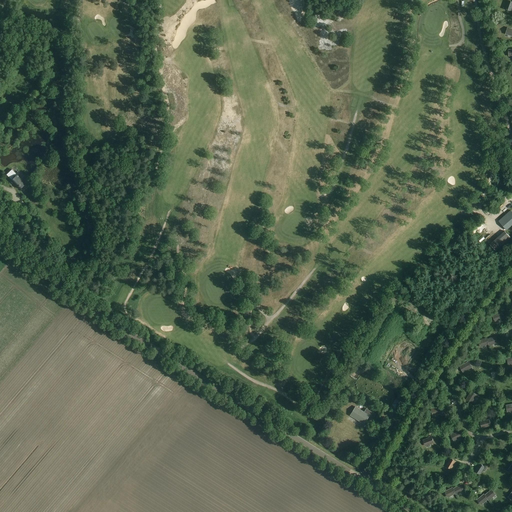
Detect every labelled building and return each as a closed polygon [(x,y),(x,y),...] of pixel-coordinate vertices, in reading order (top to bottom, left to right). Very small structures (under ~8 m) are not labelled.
[(13,180),(19,174),(15,169),(8,175),(13,180)] [(13,180),(22,189),(27,184),(18,175),(13,180)] [(6,177),(1,183),(10,191),(15,185),(6,177)] [(507,181),(498,178),(495,186),(504,190),(507,181)] [(511,211),(499,221),(507,230),(511,225),(511,211)] [(490,244),(495,250),(511,237),(505,230),(490,244)] [(504,318),(502,312),(493,316),(495,322),(504,318)] [(495,336),(487,339),(489,344),(489,345),(497,343),(495,336)] [(489,344),(487,339),(487,338),(478,341),(480,347),(489,344)] [(472,367),(469,362),(460,366),(463,372),(472,367)] [(477,395),(471,392),(466,400),(471,403),(477,395)] [(364,412),(355,407),(350,416),(364,424),(369,415),(373,418),(375,414),(366,409),(364,412)] [(490,426),(489,419),(483,421),(483,420),(480,421),(482,428),(490,426)] [(463,436),(460,430),(451,435),(454,441),(463,436)] [(434,443),(431,436),(429,437),(429,438),(423,440),(426,446),(434,443)] [(456,461),(449,458),(448,460),(449,460),(446,466),(451,469),(456,461)] [(485,467),(479,463),(476,468),(475,468),(474,470),(480,474),(485,467)] [(453,489),(455,493),(456,494),(464,491),(461,485),(453,489)] [(455,493),(453,489),(453,488),(445,491),(448,497),(455,493)] [(492,490),(485,495),(488,499),(489,500),(496,495),(492,490)] [(488,499),(485,495),(484,494),(477,500),(481,505),(488,499)]
